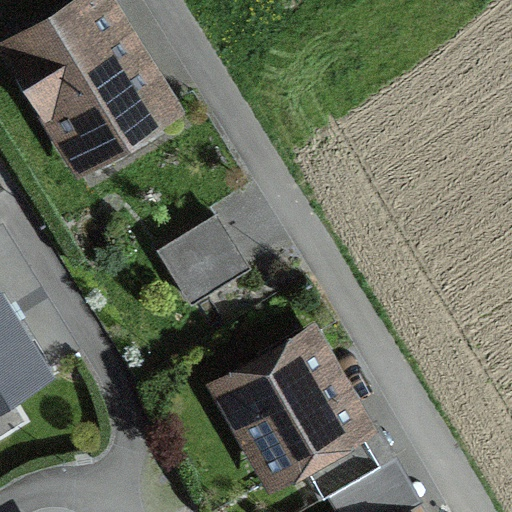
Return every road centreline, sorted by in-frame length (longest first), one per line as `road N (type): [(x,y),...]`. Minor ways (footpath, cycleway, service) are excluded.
road 1 (residential): [(460,511),(145,0)]
road 2 (residential): [(105,486),(123,448),(101,379),(0,212)]
